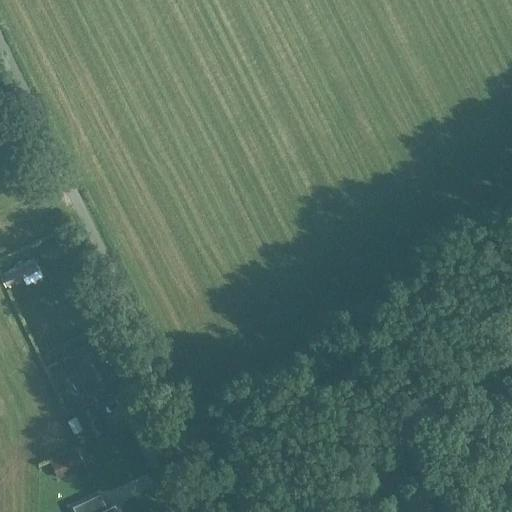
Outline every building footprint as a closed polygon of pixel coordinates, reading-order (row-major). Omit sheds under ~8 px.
[(38,270),(34,262),(5,276),(1,279),(5,286),(38,270)] [(89,395),(121,379),(101,338),(68,353),(89,395)] [(81,430),(85,438),(105,428),(92,401),(72,410),(75,416),(81,430)] [(81,430),(75,416),(65,420),(72,435),(81,430)] [(54,505),(64,504),(62,488),(52,489),(54,505)] [(116,511),(115,508),(115,506),(113,507),(106,510),(100,496),(76,507),(78,511),(116,511)]
